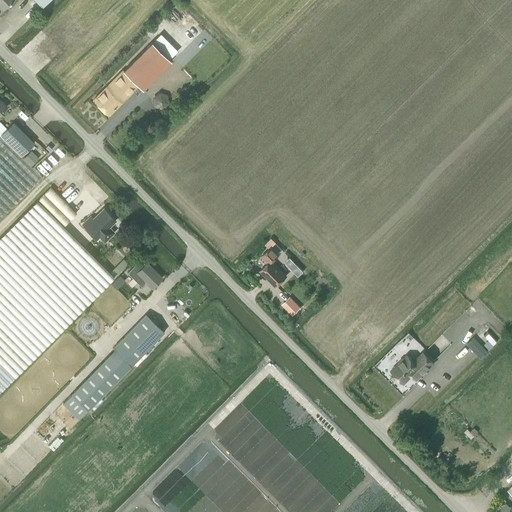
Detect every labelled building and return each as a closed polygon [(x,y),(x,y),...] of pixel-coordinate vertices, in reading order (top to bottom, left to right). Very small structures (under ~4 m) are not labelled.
[(12,0),(0,0),(0,6),(3,10),(12,0)] [(152,42),(94,100),(108,115),(138,85),(143,90),(171,62),(152,42)] [(21,156),(34,143),(13,122),(0,134),(21,156)] [(0,218),(42,177),(32,167),(0,135),(0,218)] [(31,151),(24,158),(31,165),(38,158),(31,151)] [(0,390),(114,277),(68,231),(63,226),(76,213),(50,187),(0,237),(0,390)] [(115,220),(103,208),(93,219),(90,217),(82,224),(96,238),(99,236),(100,237),(102,239),(106,239),(112,234),(112,230),(109,228),(108,227),(115,220)] [(275,286),(277,285),(286,276),(271,261),(278,254),(271,247),(262,256),(268,263),(260,271),(275,286)] [(140,259),(127,272),(138,283),(141,286),(146,282),(151,287),(161,277),(146,263),(145,264),(140,259)] [(142,288),(138,284),(126,296),(131,300),(142,288)] [(293,314),(300,308),(300,307),(290,297),(283,304),(293,314)] [(71,394),(62,403),(78,419),(87,409),(126,370),(131,365),(156,339),(163,332),(145,314),(113,348),(115,350),(110,354),(71,394)] [(493,345),(491,347),(485,353),(471,340),(474,337),(467,344),(481,358),(493,345)] [(433,362),(423,352),(413,362),(411,360),(411,358),(410,357),(408,357),(407,356),(404,359),(402,359),(399,361),(399,364),(392,371),(393,372),(393,375),(396,377),(398,377),(403,383),(412,374),(416,379),(433,362)]
